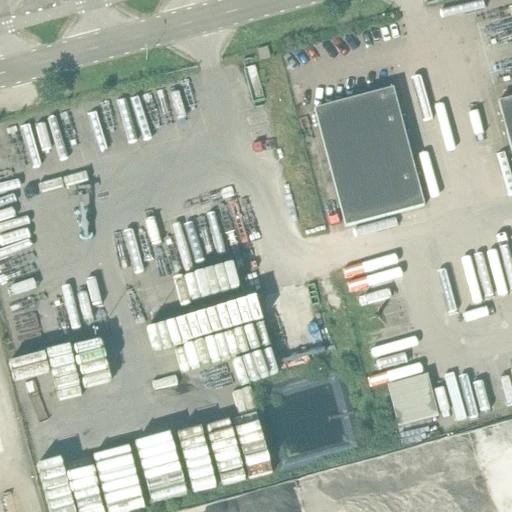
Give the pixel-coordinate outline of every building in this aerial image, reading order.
[(260,60),(270,58),(267,48),(257,50),(260,60)] [(345,228),(424,207),(393,89),(314,110),(345,228)] [(70,97),(56,102),(61,118),(75,113),(70,97)] [(511,155),(511,98),(498,103),(511,155)] [(276,287),(293,367),(351,355),(334,275),(276,287)] [(446,374),(408,375),(409,415),(448,414),(446,374)]
